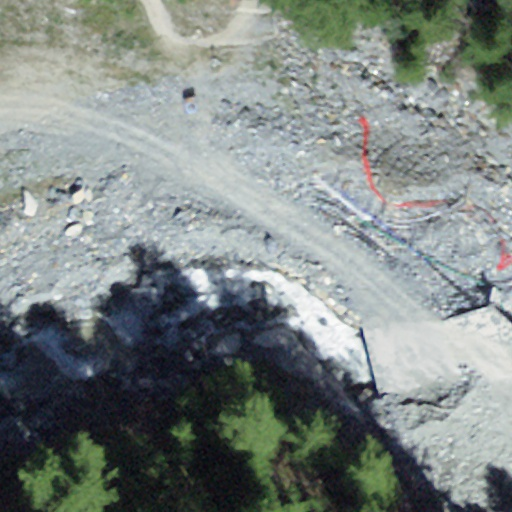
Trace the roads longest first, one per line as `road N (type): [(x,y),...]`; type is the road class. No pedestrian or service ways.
road 1 (track): [(511,396),(477,381),(380,302),(273,182)]
road 2 (track): [(273,182),(0,128)]
